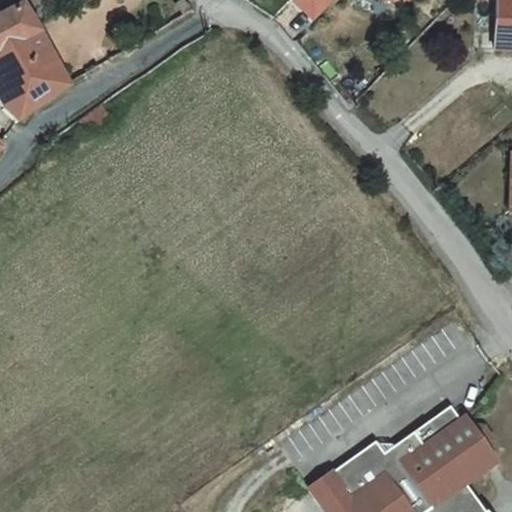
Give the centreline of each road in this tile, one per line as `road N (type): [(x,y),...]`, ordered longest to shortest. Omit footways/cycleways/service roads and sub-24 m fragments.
road 1 (unclassified): [(230,4),(268,30),(376,153),(460,253),(511,334)]
road 2 (unclassified): [(230,4),(45,124),(0,167)]
